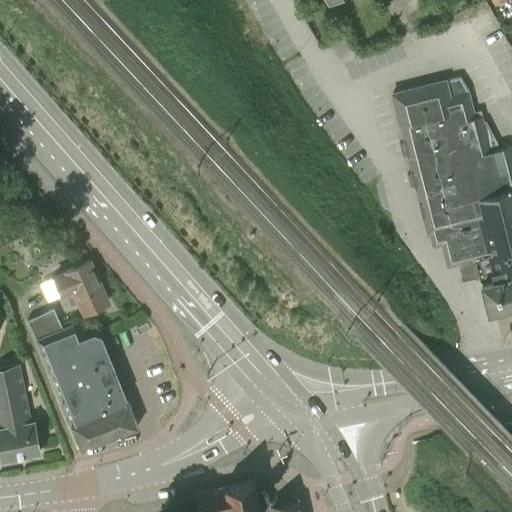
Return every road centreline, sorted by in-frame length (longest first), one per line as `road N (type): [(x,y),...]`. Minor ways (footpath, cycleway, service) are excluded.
road 1 (tertiary): [(77,490),(166,474),(246,436),(296,427)]
road 2 (primary): [(256,341),(112,205)]
road 3 (primary): [(112,205),(0,80)]
road 4 (primary): [(413,381),(320,374),(256,341)]
road 5 (primary): [(112,205),(202,329)]
road 6 (tertiary): [(213,422),(159,457),(77,490)]
